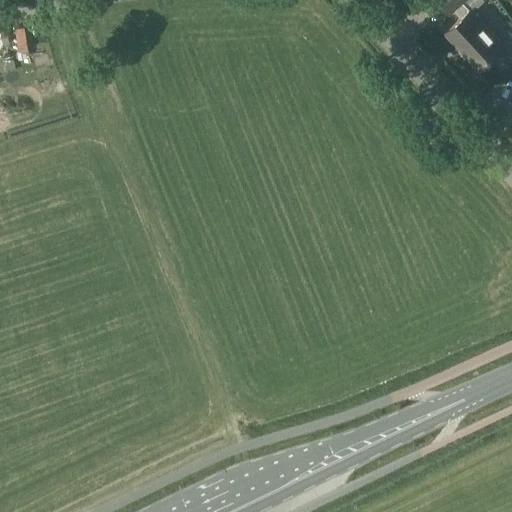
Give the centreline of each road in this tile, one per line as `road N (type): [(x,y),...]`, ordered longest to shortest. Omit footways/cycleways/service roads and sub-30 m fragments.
road 1 (tertiary): [(234,511),(357,447),(511,381)]
road 2 (unclassified): [(511,173),(353,0)]
